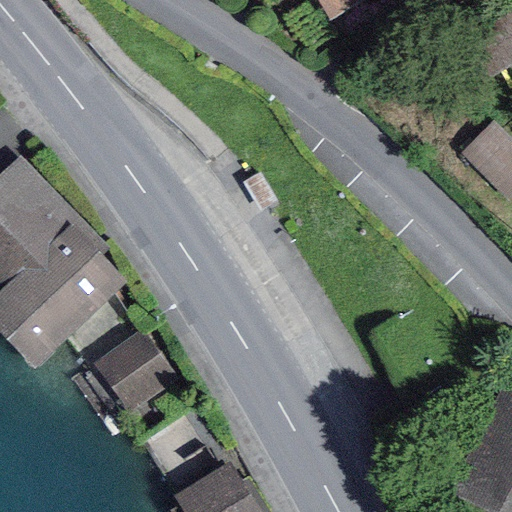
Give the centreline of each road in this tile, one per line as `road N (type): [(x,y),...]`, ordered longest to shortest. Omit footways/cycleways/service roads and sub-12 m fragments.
road 1 (secondary): [(338,511),(202,273),(0,5)]
road 2 (residential): [(168,0),(340,121),(511,292)]
